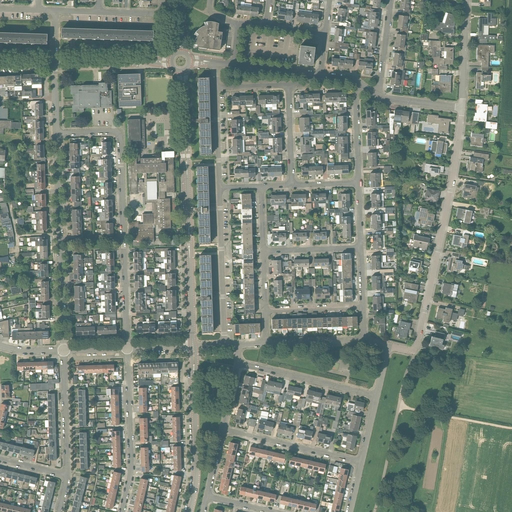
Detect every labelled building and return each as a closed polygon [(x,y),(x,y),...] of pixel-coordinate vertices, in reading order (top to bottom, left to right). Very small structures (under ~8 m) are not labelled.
[(148,8),(148,5),(148,2),(151,2),(151,1),(150,0),(140,0),(140,1),(139,1),(139,5),(140,5),(140,8),(148,8)] [(243,15),(244,6),(244,2),(238,2),(238,1),(238,0),(234,0),(234,6),(237,6),(236,14),(243,15)] [(342,6),(353,7),(359,8),(359,5),(347,4),(347,0),(339,0),(339,3),(343,3),(342,6)] [(404,13),(410,14),(411,8),(409,8),(409,4),(400,3),(400,10),(404,10),(404,13)] [(286,5),(286,8),(285,20),(291,21),(293,12),(293,11),(292,11),(293,6),(286,5)] [(243,15),(250,15),(251,7),(244,6),(243,15)] [(337,15),(345,16),(349,17),(349,13),(345,13),(346,9),(353,10),(353,7),(342,6),(342,9),(338,9),(337,15)] [(251,7),(250,15),(257,16),(258,8),(251,7)] [(278,19),(285,20),(286,8),(279,8),(279,11),(278,19)] [(303,22),(311,23),(312,14),(304,13),(303,22)] [(398,22),(407,23),(407,20),(409,20),(410,14),(404,13),(403,16),(399,16),(398,22)] [(440,31),(440,33),(450,34),(450,35),(454,35),(454,30),(453,30),(453,27),(454,27),(454,16),(448,13),(445,23),(442,23),(434,23),(433,31),(440,31)] [(340,26),(345,27),(350,27),(350,23),(349,22),(346,22),(346,21),(344,20),(345,16),(337,15),(336,23),(340,23),(340,26)] [(478,33),(483,34),(483,26),(496,26),(496,19),(484,18),(484,19),(479,19),(478,33)] [(363,29),(368,29),(368,27),(377,28),(378,21),(371,20),(368,19),(368,26),(363,26),(363,29)] [(221,40),(221,39),(221,40),(219,40),(220,35),(221,35),(221,36),(222,36),(222,32),(218,32),(219,28),(219,24),(218,24),(216,23),(215,22),(214,22),(213,22),(210,22),(209,22),(207,22),(205,22),(204,23),(205,26),(204,26),(203,26),(202,27),(200,28),(199,29),(197,30),(196,32),(195,33),(194,34),(194,35),(197,37),(196,38),(195,39),(195,41),(194,43),(194,44),(194,46),(194,47),(194,48),(196,47),(199,48),(198,50),(224,54),(227,37),(226,37),(226,41),(221,40)] [(401,32),(408,33),(412,33),(412,32),(408,31),(408,27),(407,27),(407,23),(398,22),(397,29),(402,29),(401,32)] [(335,35),(343,36),(343,29),(336,28),(335,35)] [(366,39),(375,40),(376,33),(368,32),(368,29),(363,29),(358,28),(358,31),(366,32),(365,36),(366,36),(366,39)] [(134,40),(153,41),(153,31),(135,31),(117,30),(98,30),(80,29),(62,29),(61,38),(80,39),(98,39),(116,40),(134,40)] [(396,41),(405,42),(405,38),(407,39),(408,33),(401,32),(401,35),(397,34),(396,41)] [(0,42),(10,43),(28,43),(39,44),(47,44),(47,35),(29,34),(10,33),(0,33),(0,42)] [(367,49),(371,50),(372,47),(375,47),(375,40),(366,39),(365,46),(360,46),(360,49),(367,49)] [(399,51),(405,52),(406,46),(404,46),(405,42),(396,41),(395,47),(399,48),(399,51)] [(446,59),(453,59),(453,48),(440,47),(441,41),(430,41),(430,46),(429,46),(429,49),(432,49),(431,58),(433,58),(440,58),(440,51),(446,52),(446,59)] [(482,61),(481,67),(488,67),(489,53),(494,53),(494,46),(482,45),(482,46),(478,46),(477,61),(482,61)] [(313,58),(315,59),(316,59),(316,55),(313,55),(314,48),(307,47),(300,46),(298,64),(305,65),(312,66),(313,58)] [(356,60),(357,54),(357,50),(354,50),(353,58),(346,57),(346,60),(345,67),(352,68),(353,59),(356,60)] [(393,60),(402,61),(403,57),(405,57),(405,52),(399,51),(399,54),(394,53),(393,60)] [(365,70),(366,62),(366,60),(359,59),(360,54),(357,54),(356,60),(359,60),(358,69),(365,70)] [(331,66),(338,67),(339,59),(332,58),(331,66)] [(397,70),(403,70),(404,65),(402,64),(402,61),(393,60),(393,66),(397,67),(397,70)] [(391,79),(400,80),(400,76),(402,76),(403,70),(397,70),(396,73),(392,72),(391,79)] [(476,89),(481,89),(481,81),(490,81),(491,75),(483,75),(483,73),(476,72),(476,89)] [(138,80),(138,74),(128,75),(118,75),(118,80),(118,85),(119,85),(120,85),(120,86),(119,86),(118,86),(118,97),(119,107),(130,107),(141,106),(141,96),(141,85),(140,85),(139,85),(138,80)] [(22,97),(32,96),(31,75),(21,75),(22,91),(22,97)] [(42,98),(41,75),(31,75),(32,96),(32,98),(42,98)] [(439,92),(450,93),(451,86),(449,86),(449,76),(446,76),(446,75),(445,75),(445,76),(439,76),(439,82),(434,81),(434,85),(431,85),(431,91),(439,92)] [(15,98),(15,91),(14,76),(7,77),(8,94),(8,98),(15,98)] [(211,155),(210,119),(209,78),(198,78),(199,119),(200,123),(199,123),(200,156),(211,155)] [(400,80),(391,79),(390,85),(395,86),(394,89),(401,89),(401,83),(400,83),(400,80)] [(99,104),(111,103),(111,91),(107,91),(107,83),(99,83),(99,85),(71,86),(71,94),(73,94),(73,106),(72,106),(72,112),(84,112),(83,108),(99,108),(99,104)] [(323,109),(323,104),(322,99),(320,99),(319,94),(313,94),(313,103),(313,107),(319,106),(319,109),(323,109)] [(246,108),(256,108),(256,106),(255,101),(253,101),(253,96),(245,97),(246,105),(246,108)] [(34,111),(42,110),(42,101),(31,101),(32,111),(34,111)] [(473,121),(486,122),(488,105),(482,104),(481,104),(477,104),(476,117),(474,116),(473,121)] [(366,119),(375,118),(375,112),(377,112),(376,108),(370,108),(370,111),(366,111),(366,119)] [(389,119),(389,125),(390,129),(390,132),(390,134),(393,135),(393,130),(392,130),(393,124),(396,124),(396,123),(401,123),(401,122),(402,112),(394,111),(393,119),(389,119)] [(407,124),(411,125),(412,116),(409,116),(409,112),(402,112),(401,122),(408,123),(407,124)] [(415,125),(417,125),(419,113),(412,113),(412,116),(411,125),(410,133),(414,133),(415,125)] [(338,124),(347,124),(346,116),(338,117),(336,117),(336,114),(333,114),(327,114),(328,117),(335,117),(335,124),(338,124)] [(438,116),(432,115),(428,115),(427,123),(442,125),(441,129),(439,128),(439,133),(448,134),(449,122),(448,122),(448,120),(450,120),(438,118),(438,116)] [(280,118),(271,118),(270,118),(270,116),(261,116),(262,120),(268,120),(268,122),(271,122),(271,126),(281,125),(280,118)] [(43,121),(39,122),(32,122),(32,119),(39,119),(39,117),(35,117),(23,117),(23,120),(23,121),(26,121),(27,124),(30,124),(30,128),(43,128),(43,121)] [(232,127),(241,127),(245,127),(245,120),(248,120),(248,117),(246,117),(238,117),(238,120),(232,121),(232,127)] [(389,125),(375,126),(375,118),(366,119),(366,126),(367,126),(368,129),(382,129),(390,129),(389,125)] [(145,150),(145,149),(144,120),(140,120),(140,119),(127,120),(127,124),(128,124),(128,139),(128,142),(129,150),(145,150)] [(0,120),(0,128),(11,129),(11,121),(0,120)] [(236,137),(242,137),(243,136),(243,133),(242,133),(241,127),(232,127),(232,134),(236,134),(236,137)] [(475,142),(470,141),(470,146),(479,147),(480,142),(481,143),(481,139),(483,139),(483,135),(471,133),(471,138),(475,138),(475,142)] [(34,143),(41,143),(41,140),(43,140),(43,134),(30,134),(25,134),(25,137),(33,136),(33,141),(34,141),(34,143)] [(300,145),(310,145),(310,141),(313,141),(313,138),(318,138),(318,139),(324,139),(324,134),(310,135),(311,137),(300,138),(300,145)] [(432,141),(430,152),(435,153),(435,154),(441,155),(441,154),(445,154),(446,151),(447,147),(447,143),(443,143),(443,142),(437,141),(437,142),(432,141)] [(34,152),(44,152),(44,145),(41,145),(41,143),(34,143),(34,146),(33,146),(34,149),(34,152)] [(339,154),(341,154),(348,154),(347,144),(338,144),(338,154),(339,154)] [(267,156),(274,156),(277,156),(277,152),(282,152),(281,145),(272,145),(273,149),(267,150),(267,156)] [(103,155),(110,155),(110,148),(102,149),(99,149),(99,154),(91,155),(91,158),(94,158),(100,157),(101,157),(101,155),(103,155)] [(33,154),(33,161),(42,160),(42,158),(44,158),(44,152),(34,152),(25,152),(25,156),(28,156),(28,154),(33,154)] [(160,199),(159,192),(166,192),(166,193),(174,193),(173,158),(173,152),(162,152),(162,158),(140,159),(140,164),(137,164),(136,159),(129,159),(130,195),(138,194),(138,193),(145,193),(145,197),(143,197),(143,203),(152,203),(152,214),(143,214),(143,224),(139,224),(139,222),(132,222),(133,230),(131,230),(132,241),(139,241),(139,243),(147,243),(147,240),(154,240),(154,226),(158,225),(158,229),(171,229),(170,199),(160,199)] [(254,160),(255,165),(251,165),(251,169),(248,169),(248,177),(255,177),(255,169),(255,167),(258,167),(257,159),(257,156),(253,156),(253,160),(254,160)] [(471,164),(467,164),(466,169),(470,169),(470,171),(475,172),(475,170),(480,171),(481,164),(482,164),(483,159),(470,157),(469,162),(471,163),(471,164)] [(37,171),(44,171),(44,165),(42,165),(42,161),(34,162),(34,168),(37,168),(37,171)] [(83,162),(79,162),(70,163),(70,169),(73,169),(73,173),(79,173),(79,169),(80,169),(84,165),(83,162)] [(428,173),(430,174),(430,175),(431,176),(432,177),(433,177),(434,177),(435,176),(436,176),(436,175),(438,175),(438,172),(443,173),(444,167),(425,164),(424,170),(429,171),(428,173)] [(198,211),(199,244),(210,244),(208,166),(200,167),(200,166),(197,166),(197,167),(196,167),(198,208),(198,211)] [(102,181),(108,181),(108,178),(111,178),(111,172),(103,172),(103,178),(102,178),(96,178),(96,181),(102,181)] [(71,183),(80,183),(80,176),(79,176),(79,173),(73,173),(73,177),(71,177),(71,183)] [(98,189),(111,189),(111,183),(108,183),(108,181),(102,181),(102,183),(103,183),(104,186),(101,187),(98,187),(98,189)] [(476,187),(464,184),(463,189),(465,189),(465,191),(463,191),(462,197),(470,198),(475,199),(475,195),(477,196),(478,188),(476,188),(476,187)] [(100,198),(103,198),(108,198),(108,195),(112,195),(111,189),(98,189),(98,192),(101,192),(101,195),(100,195),(100,198)] [(425,198),(424,201),(437,203),(438,199),(437,199),(438,191),(427,189),(426,192),(425,192),(425,193),(425,194),(424,194),(424,195),(424,196),(424,197),(425,197),(425,198)] [(318,194),(318,204),(325,203),(325,211),(328,211),(328,203),(328,202),(328,195),(325,195),(325,194),(318,194)] [(81,202),(80,195),(71,196),(72,202),(74,202),(74,206),(82,206),(81,202)] [(288,204),(289,210),(292,210),(291,207),(298,206),(298,202),(298,195),(291,195),(291,204),(288,204)] [(338,201),(338,208),(338,210),(334,210),(334,213),(342,213),(347,212),(347,208),(349,208),(349,201),(338,201)] [(74,206),(74,210),(72,210),(72,216),(81,216),(81,210),(82,210),(82,206),(74,206)] [(35,218),(46,218),(46,212),(38,212),(33,212),(33,210),(27,210),(27,213),(32,213),(32,214),(34,214),(35,218)] [(464,211),(459,210),(457,217),(464,219),(463,223),(469,224),(471,211),(465,210),(464,211)] [(420,212),(417,224),(431,227),(432,222),(433,222),(434,215),(428,214),(420,212)] [(342,224),(350,224),(350,217),(342,217),(342,213),(334,213),(335,216),(339,216),(339,224),(342,224)] [(102,229),(113,229),(113,223),(109,223),(109,221),(103,221),(103,218),(97,218),(97,221),(96,221),(96,225),(101,224),(101,229),(102,229)] [(36,224),(36,234),(43,234),(43,230),(46,230),(46,224),(36,224)] [(81,239),(81,235),(82,235),(82,229),(73,229),(73,235),(75,235),(75,239),(81,239)] [(113,229),(102,229),(102,232),(102,235),(99,235),(99,238),(105,238),(105,235),(106,235),(106,236),(113,235),(113,229)] [(454,235),(452,245),(461,247),(461,248),(466,249),(467,244),(468,244),(469,240),(468,240),(470,230),(464,229),(463,229),(464,229),(463,237),(454,235)] [(414,240),(413,247),(426,250),(428,243),(429,243),(430,239),(418,236),(418,235),(414,234),(413,240),(414,240)] [(40,246),(47,246),(47,240),(44,240),(44,237),(29,237),(30,242),(36,242),(39,242),(40,246)] [(165,257),(174,257),(174,251),(171,251),(171,248),(154,249),(155,252),(164,252),(165,257)] [(134,258),(142,258),(142,252),(149,252),(149,249),(137,250),(137,252),(134,252),(134,258)] [(106,259),(114,259),(113,253),(112,253),(112,250),(104,251),(104,253),(105,253),(106,259)] [(74,261),(92,260),(92,258),(88,258),(82,258),(82,255),(84,255),(84,251),(76,251),(76,255),(73,255),(74,261)] [(40,261),(40,259),(47,258),(47,252),(40,252),(40,253),(36,253),(37,261),(40,261)] [(447,265),(446,271),(453,272),(453,271),(456,271),(456,272),(457,272),(460,272),(460,270),(462,270),(462,269),(464,270),(465,265),(463,265),(463,264),(462,264),(462,261),(458,260),(460,254),(452,252),(451,257),(449,257),(448,263),(449,263),(448,265),(447,265)] [(213,333),(212,300),(211,255),(199,255),(201,297),(201,300),(202,333),(213,333)] [(328,270),(331,269),(331,262),(328,262),(328,259),(321,259),(321,267),(321,269),(328,268),(328,270)] [(412,261),(411,262),(410,261),(409,268),(416,269),(416,272),(415,272),(420,273),(421,273),(422,273),(423,272),(423,271),(423,270),(423,271),(422,271),(422,270),(422,269),(422,268),(421,268),(422,261),(414,260),(413,260),(412,260),(412,261)] [(37,271),(48,270),(48,264),(45,264),(45,262),(37,262),(37,265),(37,268),(37,271)] [(104,274),(111,274),(111,271),(114,271),(114,265),(106,265),(106,271),(103,271),(101,271),(101,274),(104,274)] [(39,280),(40,280),(46,279),(46,277),(48,277),(48,270),(37,271),(32,271),(29,271),(29,275),(35,274),(35,273),(37,273),(37,274),(40,273),(41,277),(39,277),(39,280)] [(80,283),(83,283),(83,280),(83,276),(93,276),(93,273),(74,274),(74,280),(77,280),(77,283),(80,283)] [(107,283),(114,282),(114,276),(111,276),(111,274),(104,274),(104,276),(104,281),(101,281),(101,283),(104,283),(107,283)] [(418,285),(405,282),(404,289),(405,289),(403,301),(416,304),(418,295),(416,295),(418,285)] [(84,289),(83,286),(83,283),(80,283),(77,283),(77,286),(74,286),(75,292),(84,292),(85,292),(85,289),(84,289)] [(386,293),(393,293),(393,290),(381,290),(380,283),(372,284),(372,291),(380,290),(380,293),(386,293)] [(458,289),(457,289),(458,285),(451,284),(451,285),(444,283),(442,294),(449,295),(449,297),(455,298),(456,294),(457,294),(458,293),(458,292),(459,291),(458,290),(458,289)] [(378,314),(392,314),(393,314),(393,313),(396,313),(396,310),(383,311),(383,304),(381,304),(373,304),(373,311),(378,311),(378,314)] [(78,315),(87,314),(87,305),(84,305),(75,305),(75,312),(78,312),(78,315)] [(136,314),(145,313),(145,311),(144,311),(143,305),(136,305),(136,314)] [(105,315),(116,314),(115,306),(105,306),(103,306),(103,309),(105,308),(105,315)] [(436,318),(443,319),(443,321),(449,323),(450,319),(453,319),(454,314),(451,314),(452,309),(446,308),(445,310),(438,308),(436,318)] [(49,312),(38,312),(39,318),(36,318),(36,321),(45,321),(49,320),(49,312)] [(385,324),(384,317),(373,318),(373,324),(380,324),(380,334),(385,333),(385,324)] [(409,330),(411,324),(406,323),(407,319),(401,317),(398,327),(399,328),(397,336),(406,338),(407,335),(406,334),(408,330),(409,330)] [(0,328),(1,328),(3,338),(9,337),(9,326),(8,320),(3,321),(0,322),(0,328)] [(429,346),(439,349),(443,350),(444,346),(442,345),(444,334),(436,332),(434,337),(432,337),(429,346)] [(153,382),(161,381),(160,363),(153,364),(153,378),(153,381),(153,382)] [(165,382),(168,382),(168,363),(160,363),(161,381),(161,385),(165,385),(165,382)] [(178,384),(178,373),(178,363),(168,363),(168,382),(168,385),(178,384)] [(138,379),(153,378),(153,364),(138,364),(138,379)] [(247,385),(252,386),(254,378),(250,377),(246,376),(244,384),(247,385)] [(266,389),(273,391),(275,383),(268,381),(266,389)] [(274,391),(280,392),(282,384),(275,383),(273,391),(274,391)] [(293,398),(293,395),(295,387),(288,386),(286,393),(286,396),(285,398),(292,400),(293,398)] [(293,395),(300,397),(302,389),(295,387),(293,395)] [(241,396),(249,398),(251,391),(243,389),(241,396)] [(305,401),(312,403),(315,392),(308,390),(306,399),(303,399),(302,404),(304,404),(305,401)] [(316,413),(319,414),(322,403),(319,402),(321,394),(315,392),(312,403),(319,404),(318,408),(317,408),(316,413)] [(322,403),(319,414),(322,415),(324,409),(325,408),(327,408),(328,404),(332,405),(334,397),(327,395),(325,404),(322,403)] [(239,403),(248,405),(249,401),(249,398),(241,396),(239,403)] [(335,407),(335,409),(338,410),(341,398),(334,397),(332,405),(332,406),(335,407)] [(0,408),(0,409),(7,412),(10,412),(12,406),(18,406),(18,405),(21,405),(21,402),(20,402),(12,402),(9,401),(8,406),(1,404),(0,408)] [(359,414),(360,410),(362,411),(364,404),(355,402),(354,406),(351,405),(352,404),(348,403),(346,411),(349,411),(353,412),(357,413),(359,414)] [(236,416),(245,418),(246,411),(238,409),(236,416)] [(350,422),(359,424),(361,417),(356,416),(357,413),(353,412),(349,411),(348,414),(352,415),(350,422)] [(274,424),(276,424),(279,413),(275,412),(274,419),(267,418),(267,421),(265,429),(272,431),(274,424)] [(284,434),(286,426),(280,424),(282,414),(279,413),(276,424),(279,425),(277,432),(284,434)] [(245,418),(236,416),(235,423),(243,425),(245,418)] [(248,426),(255,427),(256,420),(249,419),(248,426)] [(258,428),(265,429),(267,421),(260,420),(258,428)] [(344,424),(343,430),(343,431),(352,432),(352,430),(357,431),(359,424),(350,422),(349,426),(344,424)] [(286,426),(284,434),(291,436),(293,427),(286,426)] [(306,430),(304,439),(311,440),(313,431),(312,431),(313,427),(310,426),(309,431),(306,430)] [(297,437),(304,439),(306,430),(299,428),(297,437)] [(316,441),(323,443),(325,435),(318,433),(316,441)] [(346,441),(354,443),(356,436),(343,433),(342,437),(347,438),(346,441)] [(325,435),(323,443),(329,445),(331,436),(332,434),(328,434),(328,435),(325,435)] [(160,441),(152,441),(152,436),(148,436),(140,437),(140,443),(151,442),(151,445),(160,445),(160,441)] [(343,444),(346,445),(345,449),(353,450),(354,443),(346,441),(343,441),(343,444)] [(13,452),(20,454),(22,447),(15,446),(13,452)] [(20,454),(26,455),(28,449),(22,447),(20,454)] [(28,449),(26,455),(33,457),(35,451),(28,449)] [(223,472),(231,474),(232,468),(225,466),(223,472)] [(47,488),(53,489),(55,483),(49,481),(47,488)] [(228,491),(227,491),(228,485),(221,484),(219,490),(223,490),(222,494),(227,495),(228,491)] [(270,493),(268,501),(275,502),(276,495),(270,493)] [(44,500),(50,502),(52,496),(45,494),(44,500)] [(1,511),(4,511),(6,511),(9,501),(7,500),(6,504),(3,503),(1,511)] [(12,511),(18,511),(19,507),(20,504),(18,503),(17,506),(14,506),(12,511)]
